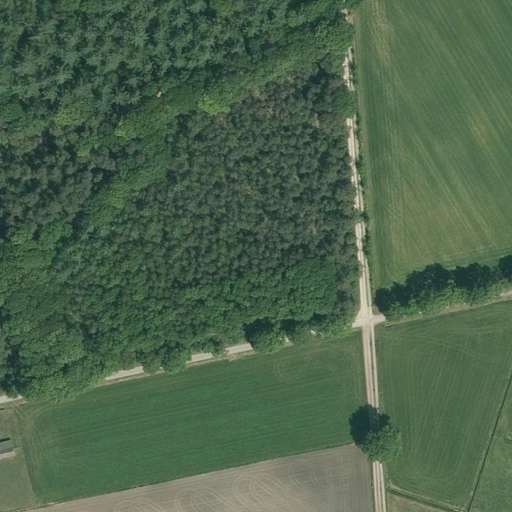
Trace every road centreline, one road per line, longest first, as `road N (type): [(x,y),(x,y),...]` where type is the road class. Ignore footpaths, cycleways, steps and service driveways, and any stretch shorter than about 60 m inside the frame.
road 1 (unclassified): [(0,399),(511,290)]
road 2 (track): [(380,511),(338,0)]
